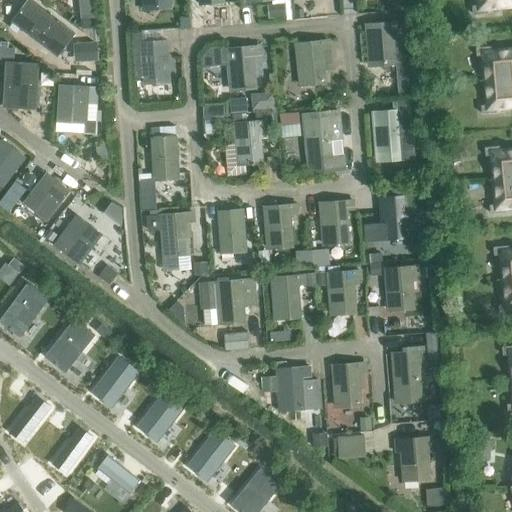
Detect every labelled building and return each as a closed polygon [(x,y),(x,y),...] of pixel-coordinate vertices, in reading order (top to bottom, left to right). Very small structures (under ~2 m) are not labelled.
[(33,0),(30,0),(13,22),(57,57),(76,34),(33,0)] [(93,0),(79,0),(81,14),(82,14),(83,29),(96,28),(93,0)] [(143,0),(144,10),(169,8),(168,0),(143,0)] [(392,0),(394,11),(410,9),(411,9),(410,0),(392,0)] [(511,0),(481,0),(482,5),(473,6),(473,15),(489,13),(488,6),(511,3),(511,0)] [(285,4),(269,5),(270,18),(286,17),(285,4)] [(190,17),(180,18),(181,31),(191,30),(190,17)] [(399,22),(366,25),(369,66),(395,64),(392,33),(400,32),(399,22)] [(167,40),(132,43),(135,80),(144,80),(145,85),(170,83),(167,40)] [(332,40),(296,44),(300,86),(326,83),(324,69),(335,68),(332,40)] [(99,42),(84,43),(86,61),(100,60),(99,42)] [(260,46),(227,49),(231,91),(256,88),(253,57),(261,56),(260,46)] [(492,47),(476,48),(477,57),(486,56),(489,80),(511,78),(511,52),(492,54),(492,47)] [(1,48),(0,59),(0,60),(15,61),(16,49),(1,48)] [(6,62),(4,108),(38,109),(40,64),(6,62)] [(491,105),(481,106),(482,114),(498,113),(497,106),(511,104),(511,78),(489,80),(491,105)] [(60,84),(57,122),(86,124),(86,134),(96,134),(99,87),(89,86),(60,84)] [(274,92),(252,94),(253,110),(255,109),(269,108),(275,108),(274,92)] [(233,110),(251,109),(251,95),(233,96),(233,110)] [(228,103),(204,104),(205,116),(228,115),(228,103)] [(269,108),(255,109),(256,118),(270,117),(269,108)] [(406,110),(373,112),(376,154),(402,152),(399,121),(407,120),(406,110)] [(302,113),(283,115),(284,126),(303,124),(302,113)] [(337,114),(304,118),(308,159),(309,170),(345,166),(342,140),(339,114),(337,114)] [(267,121),(234,124),(237,165),(263,163),(260,132),(268,131),(267,121)] [(177,137),(151,138),(154,182),(180,180),(177,137)] [(3,139),(0,142),(0,183),(4,187),(26,157),(3,139)] [(501,146),(485,148),(486,156),(495,155),(497,180),(511,178),(511,152),(501,153),(501,146)] [(47,173),(24,203),(48,221),(71,191),(47,173)] [(500,204),(490,205),(491,214),(506,212),(506,205),(511,204),(511,178),(497,180),(500,204)] [(403,197),(380,198),(383,240),(406,238),(408,238),(429,236),(425,191),(413,192),(403,192),(403,197)] [(354,200),(320,203),(323,245),(349,243),(346,211),(354,211),(354,200)] [(113,201),(107,212),(120,219),(127,208),(113,201)] [(298,205),(264,207),(267,249),(293,247),(290,215),(298,215),(298,205)] [(243,209),(218,211),(221,254),(247,252),(243,209)] [(160,215),(148,216),(149,231),(161,230),(163,257),(189,255),(187,223),(195,223),(194,213),(160,215)] [(77,215),(55,245),(82,265),(104,234),(77,215)] [(52,229),(47,236),(53,241),(58,234),(52,229)] [(509,246),(494,247),(494,256),(504,255),(506,280),(511,278),(511,252),(510,253),(509,246)] [(429,247),(420,247),(420,257),(430,257),(429,247)] [(330,249),(313,250),(314,265),(331,264),(330,249)] [(313,250),(297,251),(298,266),(314,265),(313,250)] [(384,253),(366,254),(367,263),(385,262),(384,253)] [(13,259),(7,267),(18,275),(24,267),(13,259)] [(208,262),(195,263),(196,276),(209,275),(208,262)] [(381,264),(371,264),(372,276),(382,275),(381,264)] [(109,265),(100,276),(111,285),(120,274),(109,265)] [(419,266),(385,269),(389,310),(414,308),(412,277),(420,276),(419,266)] [(431,268),(422,269),(423,279),(432,279),(434,279),(433,268),(431,268)] [(361,271),(327,274),(331,315),(356,313),(354,282),(362,281),(361,271)] [(327,272),(318,273),(319,286),(328,285),(327,272)] [(317,273),(308,274),(309,287),(318,286),(317,273)] [(305,275),(272,278),(275,319),(301,317),(298,286),(306,285),(305,275)] [(508,304),(499,305),(499,313),(511,312),(511,278),(506,280),(508,304)] [(216,282),(202,284),(203,297),(204,309),(218,308),(219,324),(245,322),(243,306),(259,304),(257,279),(249,280),(216,282)] [(28,285),(1,321),(22,336),(48,299),(28,285)] [(53,289),(48,295),(58,302),(63,296),(53,289)] [(75,320),(47,355),(67,371),(95,335),(75,320)] [(103,325),(98,331),(107,339),(112,332),(103,325)] [(250,333),(226,334),(228,350),(252,348),(250,333)] [(436,333),(428,333),(428,343),(437,342),(436,333)] [(511,346),(502,347),(503,355),(511,354),(511,346)] [(416,352),(392,354),(396,403),(421,401),(418,362),(426,361),(425,347),(415,348),(416,352)] [(92,349),(71,375),(82,385),(104,358),(92,349)] [(120,357),(93,392),(113,407),(140,372),(120,357)] [(366,363),(332,366),(336,407),(361,405),(359,374),(367,373),(366,363)] [(277,376),(263,377),(263,391),(278,390),(279,411),(305,409),(320,408),(318,380),(303,381),(303,378),(311,377),(310,367),(276,370),(277,376)] [(145,371),(140,377),(150,385),(155,378),(145,371)] [(166,392),(138,427),(158,442),(185,407),(166,392)] [(38,396),(10,432),(24,443),(52,407),(38,396)] [(442,405),(428,406),(430,421),(443,420),(442,405)] [(188,414),(168,443),(180,451),(200,422),(188,414)] [(373,417),(361,418),(362,431),(374,431),(373,417)] [(80,427),(53,464),(67,474),(94,437),(80,427)] [(216,431),(188,466),(208,481),(235,446),(216,431)] [(337,435),(340,456),(368,453),(366,432),(337,435)] [(326,434),(314,435),(314,447),(327,446),(326,434)] [(242,436),(237,442),(247,449),(252,443),(242,436)] [(432,436),(395,439),(396,453),(401,452),(403,482),(431,480),(428,450),(433,450),(432,436)] [(492,439),(477,439),(478,449),(492,449),(492,439)] [(100,469),(96,474),(109,484),(112,479),(130,493),(140,481),(109,456),(99,468),(100,469)] [(261,469),(233,504),(243,511),(258,511),(281,485),(261,469)] [(90,480),(85,486),(93,493),(98,487),(90,480)] [(295,480),(290,486),(300,493),(304,487),(295,480)] [(429,486),(428,503),(447,504),(448,488),(429,486)] [(271,511),(287,511),(299,494),(287,487),(271,511)] [(92,511),(74,498),(63,511),(92,511)] [(25,511),(19,503),(4,511),(25,511)]
